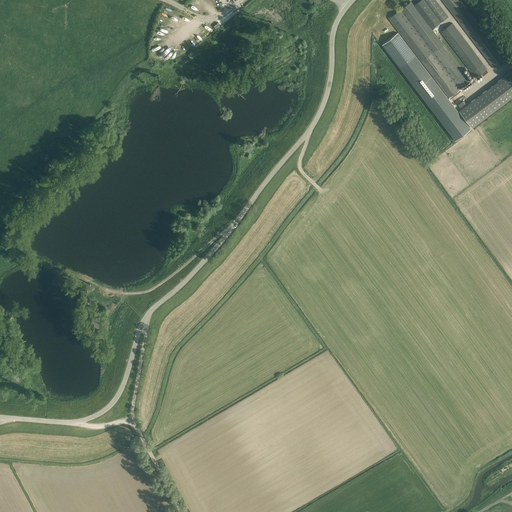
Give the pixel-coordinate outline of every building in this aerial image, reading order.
[(410,3),(389,19),(448,98),(459,90),(471,81),(432,29),(429,26),(417,10),(422,7),(426,3),(438,19),(440,22),(448,16),(435,0),(421,0),(413,7),(410,3)] [(442,0),(473,40),(495,69),(506,60),(484,31),(460,0),(442,0)] [(475,77),(487,69),(487,68),(452,23),(441,32),(475,77)] [(398,33),(382,45),(455,140),(471,128),(398,33)] [(511,70),(459,111),(472,128),(511,97),(511,70)]
